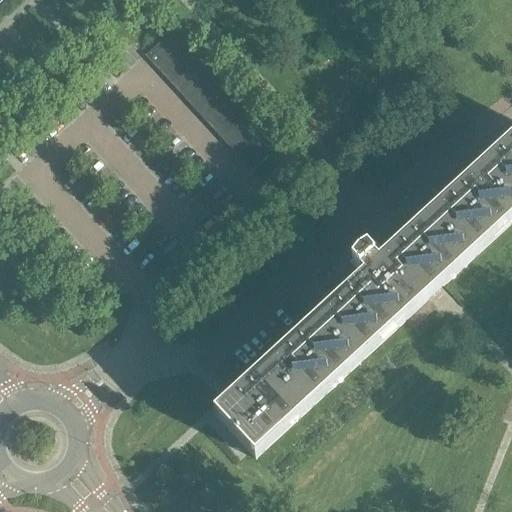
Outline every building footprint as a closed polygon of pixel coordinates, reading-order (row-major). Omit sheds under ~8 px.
[(155,66),(173,51),(165,42),(147,57),(155,66)] [(163,75),(181,59),(173,51),(155,66),(163,75)] [(171,84),(189,68),(181,59),(163,75),(171,84)] [(179,93),(197,77),(189,68),(171,84),(179,93)] [(187,102),(205,86),(197,77),(179,93),(187,102)] [(195,111),(213,95),(205,86),(187,102),(195,111)] [(204,120),(221,104),(213,95),(195,111),(204,120)] [(212,129),(229,113),(221,104),(204,120),(212,129)] [(220,138),(237,122),(229,113),(212,129),(220,138)] [(228,147),(245,131),(237,122),(220,138),(228,147)] [(433,297),(511,224),(511,131),(508,126),(475,156),(487,169),(469,185),(458,172),(426,202),(437,214),(393,254),(389,258),(374,242),(350,264),(353,267),(313,305),(325,318),(216,417),(256,461),(406,323),(402,318),(415,307),(418,311),(433,297)] [(236,156),(253,140),(245,131),(228,147),(236,156)] [(244,165),(261,149),(253,140),(236,156),(244,165)] [(269,158),(261,149),(244,165),(252,173),(269,158)]
